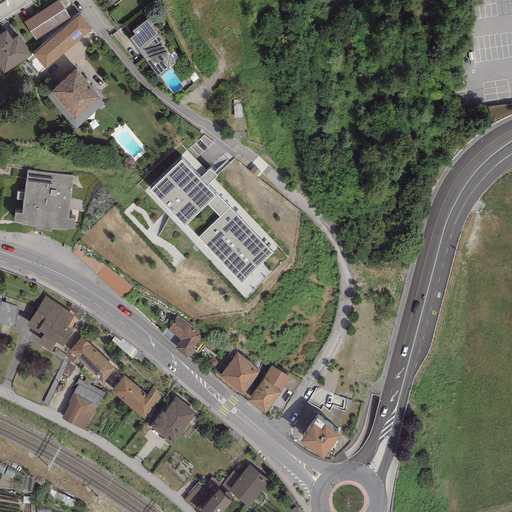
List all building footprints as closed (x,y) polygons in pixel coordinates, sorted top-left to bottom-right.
[(70,18),(58,0),(24,23),(35,40),(70,18)] [(92,29),(80,14),(33,55),(45,69),(92,29)] [(134,34),(128,39),(158,77),(176,63),(163,45),(165,44),(146,20),(132,31),(134,34)] [(31,56),(18,36),(12,39),(6,31),(0,34),(0,67),(3,73),(31,56)] [(76,70),(51,92),(74,119),(99,98),(76,70)] [(104,104),(99,98),(74,119),(51,92),(46,96),(75,129),(104,104)] [(207,172),(186,150),(181,155),(201,177),(207,172)] [(215,196),(181,160),(149,190),(184,227),(185,225),(241,284),(273,253),(217,194),(215,196)] [(217,176),(210,169),(207,172),(201,177),(208,184),(217,176)] [(73,175),(27,170),(24,192),(17,192),(16,200),(23,201),(21,214),(14,213),(13,223),(21,223),(21,225),(35,226),(35,230),(52,232),(52,229),(67,231),(67,229),(74,230),(75,220),(68,219),(73,175)] [(129,289),(85,252),(78,259),(123,297),(129,289)] [(76,317),(45,297),(26,327),(40,336),(42,333),(47,336),(42,344),(52,350),(58,341),(65,346),(74,333),(68,329),(76,317)] [(204,339),(180,321),(171,332),(184,342),(179,349),(190,357),(204,339)] [(115,369),(82,339),(69,352),(102,383),(115,369)] [(259,366),(236,349),(220,371),(243,388),(259,366)] [(289,373),(271,361),(248,394),(266,406),(289,373)] [(148,397),(125,377),(112,392),(145,420),(164,397),(155,389),(148,397)] [(350,401),(317,389),(311,402),(323,409),(324,406),(331,411),(334,405),(346,408),(350,401)] [(97,407),(74,394),(61,418),(84,430),(97,407)] [(197,414),(177,399),(155,427),(176,442),(197,414)] [(321,417),(313,411),(299,430),(323,448),(340,424),(324,413),(321,417)] [(268,474),(247,459),(229,484),(250,500),(268,474)] [(194,506),(208,491),(197,480),(183,496),(194,506)] [(216,511),(231,494),(218,484),(201,506),(208,511),(216,511)]
